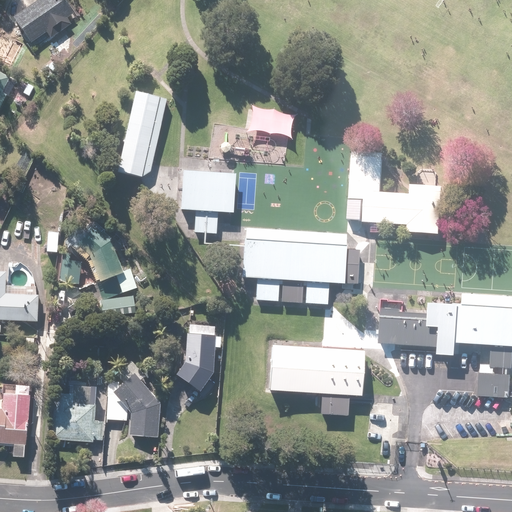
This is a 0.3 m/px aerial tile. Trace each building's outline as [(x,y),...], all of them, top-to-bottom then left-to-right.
[(41,0),(42,0),(15,18),(31,43),(47,33),(51,39),(73,25),(69,19),(75,14),(65,0),(41,0)] [(0,108),(7,95),(2,93),(10,78),(0,73),(0,108)] [(168,97),(136,91),(120,173),(151,179),(168,97)] [(267,114),(249,112),(247,125),(265,128),(267,114)] [(385,153),(353,151),(350,200),(365,201),(364,221),(410,224),(410,234),(440,235),(443,187),(412,186),(412,193),(383,191),(385,153)] [(237,173),(183,170),(181,210),(197,211),(196,232),(217,233),(218,212),(235,213),(237,173)] [(111,242),(97,226),(81,243),(91,256),(100,282),(125,272),(111,242)] [(349,243),(246,236),(244,277),(258,278),(281,280),(284,280),(305,281),(309,281),(330,283),(358,285),(360,250),(349,249),(349,243)] [(8,271),(0,271),(0,320),(40,322),(41,287),(7,286),(8,271)] [(124,293),(118,277),(99,284),(105,300),(124,293)] [(281,280),(258,278),(256,300),(279,302),(281,280)] [(305,281),(284,280),(283,301),(303,303),(305,281)] [(330,283),(309,281),(307,303),(329,305),(330,283)] [(134,296),(101,301),(104,318),(137,314),(134,296)] [(430,312),(384,310),(382,343),(441,347),(440,355),(459,357),(460,343),(495,345),(493,367),(511,367),(511,307),(430,303),(430,312)] [(214,373),(215,348),(221,348),(221,337),(215,337),(215,327),(189,324),(186,364),(177,375),(201,391),(214,373)] [(354,334),(332,333),(331,342),(353,344),(354,334)] [(367,352),(271,347),(269,392),(323,395),(350,397),(365,398),(367,352)] [(160,438),(161,402),(142,381),(147,375),(132,360),(117,375),(125,383),(120,388),(120,382),(109,381),(107,419),(127,420),(128,408),(132,412),(130,436),(160,438)] [(511,375),(479,374),(477,396),(511,398),(511,393),(511,375)] [(104,420),(96,420),(98,385),(74,384),(74,392),(55,391),(53,439),(85,440),(103,441),(104,420)] [(31,394),(4,393),(3,408),(0,408),(0,442),(1,442),(0,445),(15,446),(14,456),(28,457),(31,394)] [(349,415),(350,397),(323,395),(322,413),(349,415)]
